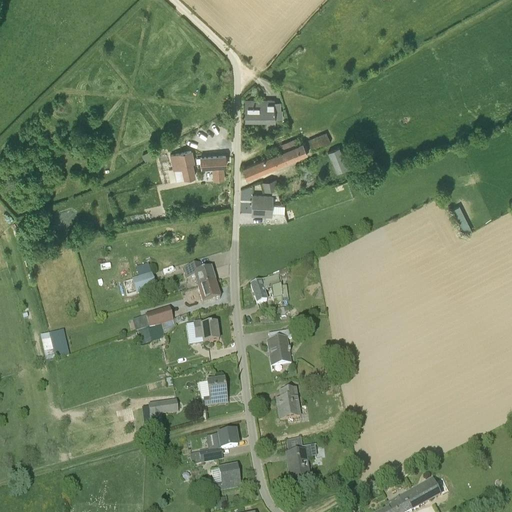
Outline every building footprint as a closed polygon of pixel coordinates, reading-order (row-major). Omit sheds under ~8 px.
[(280,102),(274,102),(274,101),(245,100),(245,120),(274,120),(274,119),(282,119),(282,110),(280,110),(280,102)] [(312,150),(330,142),(326,132),(307,140),(312,150)] [(283,162),(308,152),(304,142),(279,153),(243,168),(246,178),(283,162)] [(347,168),(339,147),(327,152),(336,173),(347,168)] [(158,157),(154,150),(142,156),(146,163),(158,157)] [(193,162),(191,153),(191,151),(170,155),(173,170),(176,181),(187,178),(193,177),(190,163),(193,162)] [(223,166),(226,165),(225,156),(200,157),(201,167),(212,166),(213,180),(224,180),(223,166)] [(273,180),(263,181),(263,191),(274,190),(273,180)] [(272,196),(262,196),(252,195),(251,214),(264,215),(263,224),(286,222),(284,212),(284,205),(272,205),(272,196)] [(211,270),(202,273),(200,265),(184,270),(187,279),(194,277),(198,290),(215,285),(211,270)] [(136,295),(155,289),(151,275),(132,281),(136,295)] [(257,305),(267,302),(263,292),(271,290),(273,299),(274,304),(288,302),(286,287),(280,288),(278,277),(250,286),(257,305)] [(203,305),(220,300),(215,285),(198,290),(203,305)] [(146,317),(146,319),(149,329),(172,322),(169,310),(146,317)] [(149,329),(146,319),(139,321),(141,330),(136,332),(136,333),(149,329)] [(216,326),(202,328),(201,323),(192,323),(195,341),(201,340),(202,345),(218,342),(216,326)] [(164,337),(161,326),(149,330),(149,332),(142,333),(145,345),(159,342),(164,337)] [(51,340),(56,360),(69,357),(63,332),(50,335),(51,340)] [(287,340),(291,339),(290,332),(268,336),(269,342),(267,343),(271,369),(291,365),(287,340)] [(204,407),(208,407),(218,406),(217,399),(226,398),(224,381),(206,383),(209,398),(203,399),(204,407)] [(280,421),(300,418),(296,391),(280,393),(281,401),(276,401),(280,421)] [(148,405),(150,427),(162,425),(161,416),(178,414),(176,402),(148,405)] [(220,451),(227,449),(237,448),(235,433),(212,437),(214,451),(189,455),(191,466),(200,465),(222,461),(220,451)] [(315,447),(302,449),(301,438),(286,441),(288,455),(285,455),(290,483),(310,480),(307,462),(312,461),(311,459),(316,458),(315,447)] [(213,493),(223,492),(232,490),(231,482),(238,481),(239,483),(236,467),(218,470),(221,484),(212,485),(213,493)] [(410,511),(441,496),(433,478),(400,496),(385,504),(388,510),(384,511),(410,511)] [(226,508),(224,499),(214,501),(215,510),(226,508)]
